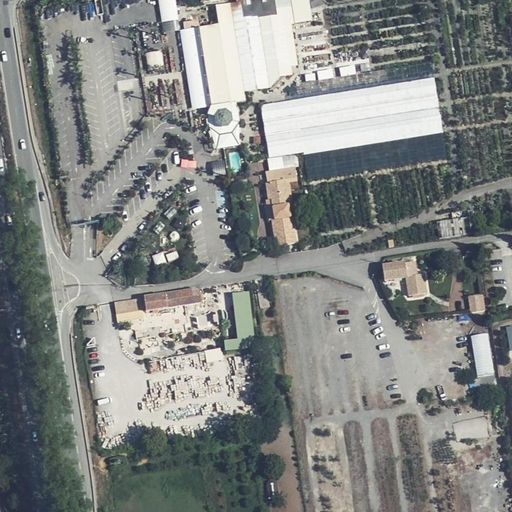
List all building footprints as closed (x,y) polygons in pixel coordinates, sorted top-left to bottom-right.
[(160,0),(163,32),(179,31),(176,0),(160,0)] [(272,0),(184,0),(185,6),(222,0),(238,0),(238,3),(241,19),(250,18),(273,15),(272,0)] [(280,77),(292,75),(291,66),(297,66),(292,25),(310,24),(306,0),(272,0),(275,17),(257,20),(269,90),(280,77)] [(184,32),(178,33),(191,113),(208,110),(205,118),(207,130),(210,139),(215,150),(239,147),(240,127),(239,115),(233,106),(244,104),(243,95),(269,90),(257,20),(257,19),(249,20),(249,19),(241,21),(241,19),(238,3),(214,7),(217,27),(198,30),(197,23),(183,25),(184,32)] [(333,32),(306,36),(311,76),(338,72),(333,32)] [(149,69),(164,68),(163,52),(148,53),(149,69)] [(260,107),(268,161),(293,157),(442,134),(434,81),(260,107)] [(268,161),(263,161),(267,184),(284,181),(297,180),(293,157),(268,161)] [(265,184),(268,201),(271,201),(272,208),(286,207),(290,207),(289,196),(284,197),(283,193),(286,192),(284,181),(267,184),(265,184)] [(271,201),(268,201),(264,201),(267,223),(271,222),(271,221),(274,221),(272,208),(271,201)] [(286,207),(272,208),(274,221),(288,219),(286,207)] [(271,221),(271,222),(273,238),(276,237),(278,246),(296,244),(294,234),(289,234),(289,230),(292,230),(290,219),(288,219),(274,221),(271,221)] [(473,233),(471,224),(437,230),(438,239),(473,233)] [(412,263),(380,268),(382,281),(404,278),(407,297),(424,295),(421,275),(415,276),(412,263)] [(200,304),(198,290),(143,298),(145,313),(177,307),(200,304)] [(254,350),(247,292),(231,295),(237,341),(220,343),(222,355),(254,350)] [(470,295),(471,312),(485,311),(485,295),(470,295)] [(487,334),(469,336),(475,377),(493,374),(487,334)]
